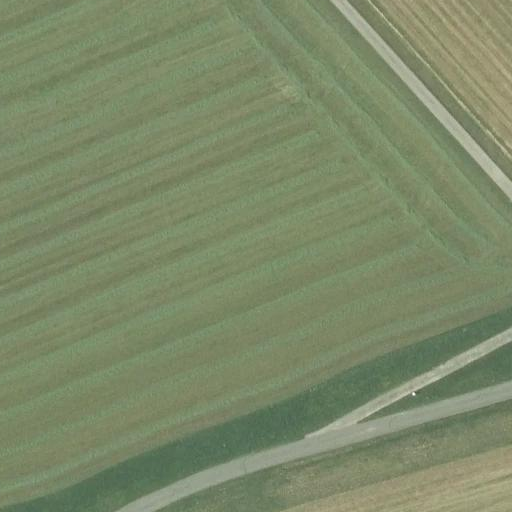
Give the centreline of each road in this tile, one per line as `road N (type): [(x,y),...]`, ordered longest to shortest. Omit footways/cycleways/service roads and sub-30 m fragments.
road 1 (unclassified): [(511,202),(328,0)]
road 2 (unclassified): [(310,450),(511,339)]
road 3 (unclassified): [(310,450),(511,391)]
road 4 (unclassified): [(144,511),(310,450)]
